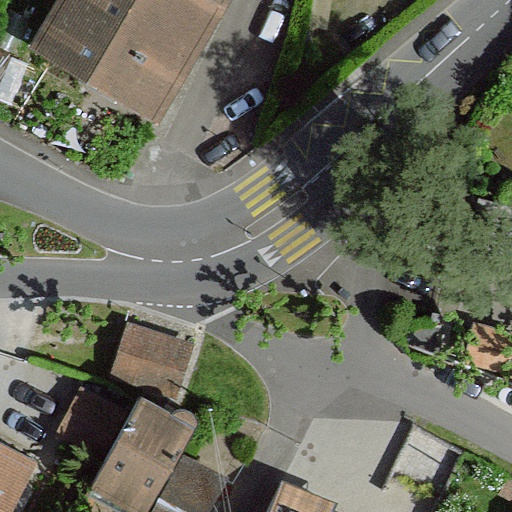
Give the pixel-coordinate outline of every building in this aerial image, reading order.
[(68,0),(42,47),(141,105),(198,0),(68,0)] [(116,372),(175,388),(187,345),(128,329),(116,372)] [(191,422),(141,397),(131,417),(82,393),(63,431),(114,456),(101,482),(157,510),(156,511),(203,511),(222,476),(175,453),(191,422)] [(0,511),(3,511),(30,459),(0,443),(0,511)] [(328,511),(334,500),(290,479),(274,511),(328,511)]
